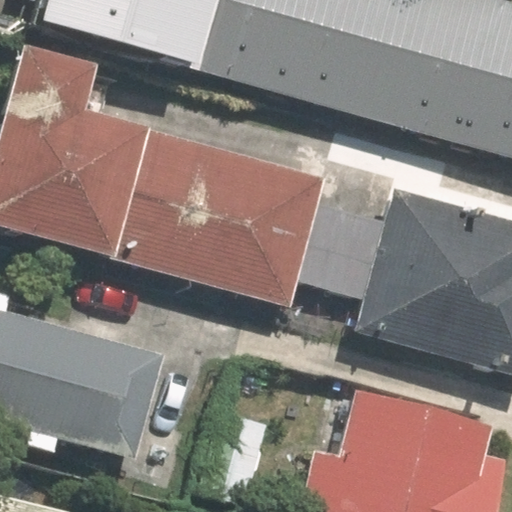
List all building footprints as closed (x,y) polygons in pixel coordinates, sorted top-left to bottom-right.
[(50,0),(43,24),(511,153),(511,5),(492,0),(50,0)] [(23,41),(0,120),(0,221),(292,305),(299,280),(364,299),(356,328),(511,371),(511,218),(398,186),(387,226),(314,205),(322,176),(85,109),(98,62),(23,41)] [(0,419),(29,427),(24,445),(54,453),(58,435),(138,457),(167,350),(0,305),(0,419)] [(349,342),(273,324),(264,361),(340,379),(349,342)] [(511,459),(489,454),(497,419),(353,385),(338,450),(310,443),(293,511),(504,511),(511,482),(511,459)] [(74,511),(75,510),(0,489),(0,511),(74,511)]
